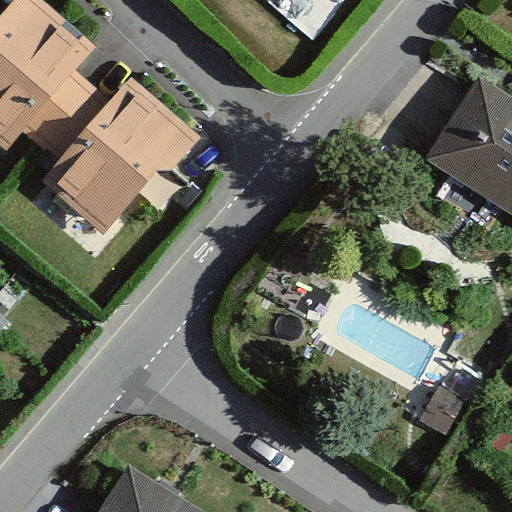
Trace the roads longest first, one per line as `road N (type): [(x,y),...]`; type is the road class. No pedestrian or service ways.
road 1 (residential): [(138,339),(373,511)]
road 2 (residential): [(138,339),(307,140)]
road 3 (residential): [(136,0),(307,140)]
road 4 (residential): [(0,503),(138,339)]
road 5 (residential): [(307,140),(426,0)]
